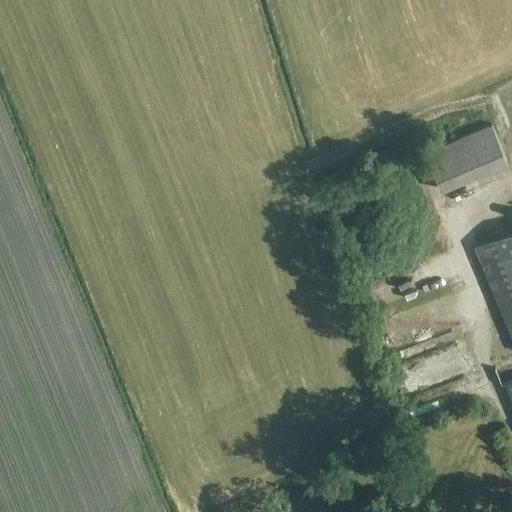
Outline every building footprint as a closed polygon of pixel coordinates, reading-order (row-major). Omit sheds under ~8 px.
[(425,153),(441,189),(509,161),(492,124),(425,153)] [(511,231),(493,239),(474,247),(511,339),(511,380),(504,384),(511,402),(511,231)] [(469,372),(459,345),(397,369),(407,396),(469,372)] [(497,429),(507,428),(504,411),(494,412),(497,429)] [(363,496),(345,502),(348,511),(357,511),(367,508),(363,496)]
